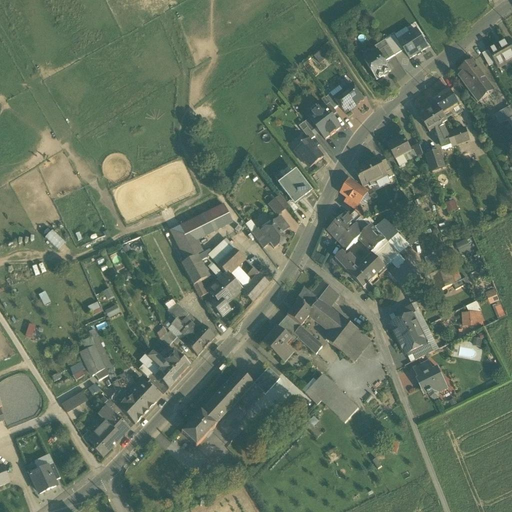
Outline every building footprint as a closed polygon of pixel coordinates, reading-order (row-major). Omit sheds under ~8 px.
[(399,43),(411,36),(406,28),(394,36),(399,43)] [(410,60),(427,49),(417,32),(411,36),(399,43),(404,51),(410,60)] [(394,36),(385,41),(395,57),(404,51),(399,43),(394,36)] [(378,52),(385,63),(395,57),(385,41),(375,48),(378,52)] [(495,64),(499,70),(499,69),(499,68),(508,63),(508,64),(511,62),(511,51),(506,41),(488,51),(488,52),(495,64)] [(331,56),(325,49),(314,58),(320,65),(331,56)] [(364,61),(377,81),(390,73),(385,63),(378,52),(364,61)] [(482,55),(489,67),(495,64),(488,52),(482,55)] [(490,94),(494,91),(473,62),(459,72),(461,75),(463,78),(460,80),(469,91),(478,103),(481,101),(490,94)] [(339,107),(345,114),(363,100),(353,86),(344,93),(334,100),(339,107)] [(334,100),(344,93),(340,87),(330,95),(331,96),(334,100)] [(435,103),(436,106),(444,117),(452,112),(450,110),(458,105),(449,91),(441,96),(442,98),(435,103)] [(494,100),(490,94),(481,101),(485,107),(494,100)] [(330,105),(334,110),(339,107),(331,96),(326,99),(330,105)] [(325,108),(332,118),(337,114),(334,110),(330,105),(325,108)] [(446,120),(444,117),(436,106),(430,110),(428,107),(424,110),(425,113),(427,115),(420,120),(429,134),(435,130),(437,129),(435,127),(446,120)] [(463,113),(459,107),(452,112),(444,117),(446,120),(446,121),(453,117),(455,119),(463,113)] [(317,130),(325,141),(330,137),(331,138),(336,134),(336,133),(341,129),(332,118),(325,108),(320,112),(319,112),(314,116),(309,120),(317,130)] [(511,111),(510,108),(495,116),(500,126),(509,121),(511,119),(511,111)] [(304,124),(311,134),(317,130),(309,120),(304,124)] [(435,127),(437,129),(442,126),(447,122),(446,121),(446,120),(435,127)] [(309,141),(310,142),(315,138),(311,134),(304,124),(299,128),(309,141)] [(442,152),(444,151),(440,139),(447,136),(442,126),(437,129),(435,130),(442,152)] [(453,135),(457,146),(470,142),(466,130),(453,135)] [(453,134),(447,136),(451,148),(457,147),(457,146),(453,135),(453,134)] [(444,151),(451,148),(447,136),(440,139),(444,151)] [(407,164),(403,156),(411,153),(404,138),(388,145),(394,158),(395,160),(399,167),(407,164)] [(305,163),(309,169),(323,159),(310,142),(309,141),(295,151),(300,157),(298,158),(303,165),(305,163)] [(418,158),(418,159),(423,157),(420,148),(414,150),(414,151),(418,158)] [(414,151),(411,153),(403,156),(407,164),(418,158),(414,151)] [(427,157),(432,174),(445,170),(439,153),(427,157)] [(393,160),(387,163),(390,169),(396,166),(393,160)] [(379,161),(362,169),(355,173),(363,188),(370,185),(376,182),(387,176),(381,164),(379,161)] [(387,176),(389,180),(394,177),(390,169),(387,163),(386,161),(381,164),(387,176)] [(295,174),(279,186),(291,201),(294,205),(309,193),(295,174)] [(391,184),(389,180),(387,176),(376,182),(380,190),(391,184)] [(349,199),(359,206),(360,205),(368,194),(349,181),(341,194),(349,199)] [(370,201),(368,194),(360,205),(365,208),(370,201)] [(269,206),(277,216),(288,208),(286,204),(281,197),(269,206)] [(353,209),(356,211),(359,206),(349,199),(345,204),(353,209)] [(297,209),(294,205),(291,201),(286,204),(288,208),(292,213),(297,209)] [(458,211),(455,202),(445,205),(448,214),(458,211)] [(353,209),(345,204),(342,209),(350,214),(353,209)] [(170,232),(186,262),(195,257),(202,253),(196,242),(232,224),(223,206),(170,232)] [(403,206),(398,208),(402,219),(407,216),(403,206)] [(356,214),(350,219),(355,225),(361,219),(356,214)] [(337,242),(355,225),(350,219),(347,216),(328,233),(337,242)] [(280,219),(271,225),(270,223),(260,229),(261,229),(262,232),(261,233),(270,245),(274,250),(285,242),(281,236),(281,235),(288,230),(280,219)] [(363,221),(361,219),(355,225),(362,232),(367,226),(363,221)] [(386,221),(376,230),(386,242),(396,232),(386,221)] [(252,236),(258,232),(251,222),(245,226),(252,236)] [(374,257),(386,270),(391,265),(400,257),(400,256),(386,242),(376,230),(372,226),(370,224),(367,226),(362,232),(365,235),(359,241),(374,257)] [(362,232),(355,225),(337,242),(347,253),(359,241),(365,235),(362,232)] [(252,236),(262,250),(270,245),(261,233),(262,232),(261,229),(258,232),(252,236)] [(53,231),(45,239),(57,252),(65,244),(53,231)] [(386,242),(400,256),(410,246),(396,232),(386,242)] [(225,240),(211,254),(212,256),(209,258),(217,267),(234,251),(235,250),(225,240)] [(471,250),(467,241),(456,245),(460,255),(471,250)] [(199,263),(209,258),(212,256),(211,254),(209,251),(196,258),(199,263)] [(242,259),(234,251),(217,267),(225,275),(227,273),(228,273),(242,259)] [(337,261),(364,290),(386,270),(374,257),(362,269),(351,257),(349,260),(343,254),(337,261)] [(430,276),(441,273),(436,256),(425,259),(430,276)] [(207,279),(195,257),(186,262),(181,264),(193,286),(198,284),(207,279)] [(400,257),(391,265),(397,270),(405,262),(400,257)] [(5,264),(8,273),(22,268),(18,259),(5,264)] [(456,268),(449,270),(455,285),(462,282),(461,278),(460,278),(456,268)] [(262,269),(258,274),(253,269),(251,272),(248,275),(253,281),(259,275),(269,285),(273,279),(262,269)] [(449,270),(441,273),(430,276),(437,294),(453,286),(455,285),(449,270)] [(225,275),(216,282),(232,300),(241,293),(243,291),(228,273),(227,273),(225,275)] [(242,294),(252,303),(269,285),(259,275),(253,281),(242,294)] [(453,286),(456,291),(466,286),(463,281),(462,282),(455,285),(453,286)] [(206,290),(214,299),(222,309),(226,305),(232,300),(216,282),(206,290)] [(308,317),(331,335),(343,320),(330,310),(320,302),(330,289),(323,282),(313,295),(304,306),(312,312),(308,317)] [(193,286),(200,298),(205,295),(198,284),(193,286)] [(295,300),(298,302),(299,301),(304,306),(313,295),(305,289),(295,300)] [(320,302),(330,310),(340,297),(330,289),(320,302)] [(113,298),(110,290),(103,293),(107,301),(113,298)] [(485,294),(488,301),(497,297),(494,291),(485,294)] [(50,304),(45,293),(38,296),(44,307),(50,304)] [(409,301),(412,306),(416,304),(422,302),(419,296),(409,301)] [(499,302),(497,297),(488,301),(490,306),(496,304),(499,302)] [(230,311),(226,305),(222,309),(214,299),(209,304),(222,318),(230,311)] [(169,311),(176,306),(172,301),(165,306),(169,311)] [(312,312),(304,306),(299,301),(298,302),(287,318),(300,328),(308,317),(312,312)] [(497,306),(492,308),(498,320),(507,317),(501,302),(499,302),(496,304),(497,306)] [(467,308),(470,315),(476,315),(481,312),(477,303),(467,308)] [(97,304),(87,308),(90,314),(99,310),(97,304)] [(427,327),(416,304),(412,306),(416,315),(413,316),(420,331),(427,327)] [(176,320),(180,324),(185,319),(188,316),(177,305),(176,306),(169,311),(168,312),(176,320)] [(394,315),(398,323),(413,316),(416,315),(412,306),(394,315)] [(119,314),(116,307),(105,312),(109,319),(119,314)] [(101,314),(99,310),(90,314),(92,318),(101,314)] [(197,330),(201,326),(189,314),(188,316),(185,319),(191,324),(197,330)] [(389,317),(393,325),(398,323),(394,315),(389,317)] [(471,327),(470,315),(462,316),(463,327),(471,327)] [(390,326),(398,342),(420,331),(413,316),(398,323),(393,325),(390,326)] [(287,318),(285,320),(298,329),(298,330),(300,328),(287,318)] [(185,319),(180,324),(186,329),(191,324),(185,319)] [(180,335),(186,329),(180,324),(176,320),(171,326),(180,335)] [(281,325),(293,336),(298,329),(285,320),(281,325)] [(326,342),(342,354),(359,332),(343,320),(331,335),(326,342)] [(186,329),(193,335),(197,330),(191,324),(186,329)] [(290,341),(293,344),(298,339),(293,336),(281,325),(277,329),(290,340),(290,341)] [(35,328),(29,326),(25,338),(31,340),(35,328)] [(180,335),(171,326),(167,331),(169,333),(170,332),(177,339),(180,335)] [(201,326),(197,330),(193,335),(207,349),(215,339),(201,326)] [(427,327),(420,331),(427,346),(429,345),(433,353),(439,351),(427,327)] [(33,337),(38,339),(41,329),(36,328),(33,337)] [(161,340),(166,335),(163,329),(156,336),(161,340)] [(180,335),(187,341),(193,335),(186,329),(180,335)] [(263,345),(284,364),(293,354),(285,346),(290,341),(290,340),(277,329),(263,345)] [(298,330),(298,329),(293,336),(298,339),(316,356),(322,348),(305,333),(304,334),(298,330)] [(121,412),(135,426),(160,399),(141,381),(132,390),(129,388),(123,376),(116,379),(94,331),(88,333),(95,347),(105,370),(108,377),(116,394),(109,400),(121,412)] [(427,346),(420,331),(398,342),(405,357),(407,356),(412,354),(428,346),(427,346)] [(169,333),(166,336),(168,339),(173,344),(177,340),(177,339),(170,332),(169,333)] [(371,341),(359,332),(342,354),(354,363),(371,341)] [(169,348),(173,344),(168,339),(166,336),(166,335),(161,340),(169,348)] [(177,340),(183,345),(187,341),(180,335),(177,339),(177,340)] [(207,349),(193,335),(187,341),(183,345),(197,359),(207,349)] [(94,347),(91,339),(81,343),(85,352),(94,347)] [(482,341),(474,339),(472,347),(481,349),(482,341)] [(412,354),(416,362),(433,353),(429,345),(427,346),(428,346),(412,354)] [(81,354),(92,378),(95,376),(105,370),(95,347),(81,354)] [(168,360),(164,364),(179,379),(190,368),(173,352),(167,359),(168,360)] [(412,354),(407,356),(411,364),(416,362),(412,354)] [(168,391),(179,379),(164,364),(154,355),(149,360),(161,372),(155,378),(168,391)] [(161,372),(149,360),(144,356),(139,362),(142,365),(143,364),(152,374),(152,375),(155,378),(161,372)] [(70,369),(73,377),(82,372),(84,370),(80,364),(70,369)] [(137,370),(147,379),(152,375),(152,374),(143,364),(142,365),(137,370)] [(418,380),(419,380),(431,374),(430,373),(425,364),(413,370),(418,380)] [(431,399),(434,402),(438,400),(439,395),(448,391),(437,369),(432,371),(430,373),(431,374),(419,380),(418,380),(417,381),(424,397),(428,395),(428,396),(429,396),(431,399)] [(95,376),(98,382),(108,377),(105,370),(95,376)] [(263,394),(265,396),(279,380),(268,370),(254,385),(253,386),(254,386),(263,394)] [(181,434),(196,448),(216,427),(228,413),(229,413),(240,401),(243,397),(254,386),(253,386),(254,385),(238,371),(213,399),(214,399),(201,413),(200,413),(198,415),(195,413),(189,419),(192,422),(181,434)] [(85,376),(82,372),(73,377),(76,382),(85,376)] [(61,379),(58,374),(51,378),(54,383),(61,379)] [(336,417),(345,425),(359,410),(322,376),(316,383),(304,395),(317,407),(320,403),(336,417)] [(301,392),(304,395),(316,383),(312,380),(301,392)] [(100,391),(95,385),(88,390),(92,397),(100,391)] [(242,404),(248,409),(263,394),(254,386),(243,397),(240,401),(242,404)] [(61,406),(67,415),(88,403),(82,393),(61,406)] [(106,408),(116,417),(121,412),(109,400),(103,406),(105,408),(106,408)] [(99,431),(94,437),(110,452),(130,431),(116,417),(106,408),(105,408),(98,416),(106,424),(111,429),(104,436),(99,431)] [(313,418),(308,423),(313,428),(318,423),(313,418)] [(313,428),(308,423),(304,426),(317,439),(320,436),(313,428)] [(106,424),(99,431),(104,436),(111,429),(106,424)] [(102,460),(110,452),(94,437),(88,442),(94,448),(94,451),(95,453),(102,460)] [(45,467),(52,463),(49,456),(34,462),(38,472),(46,468),(45,467)] [(221,473),(228,481),(243,469),(236,461),(221,473)] [(47,468),(53,483),(60,480),(52,463),(45,467),(46,468),(47,468)] [(2,466),(0,467),(0,487),(9,484),(2,466)] [(32,479),(39,495),(56,487),(53,483),(47,468),(46,468),(38,472),(40,476),(32,479)]
